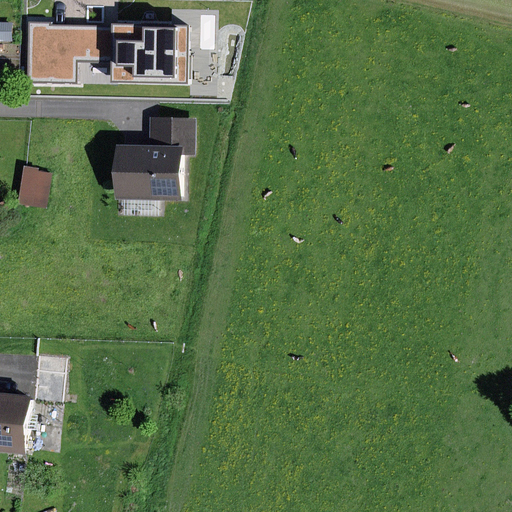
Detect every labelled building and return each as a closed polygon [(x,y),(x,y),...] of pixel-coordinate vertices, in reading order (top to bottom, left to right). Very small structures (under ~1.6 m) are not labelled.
[(56,23),(28,22),(27,82),(76,83),(77,60),(111,61),(111,83),(191,85),(192,25),(86,23),(56,23)] [(12,24),(0,23),(0,41),(11,42),(12,24)] [(196,157),(197,120),(151,119),(150,147),(118,146),(117,200),(184,201),(184,157),(196,157)] [(40,170),(25,167),(21,191),(19,205),(47,210),(53,175),(40,173),(40,170)] [(0,224),(15,216),(6,202),(0,205),(0,224)] [(68,360),(36,357),(35,367),(32,401),(64,404),(68,360)] [(32,397),(0,394),(0,453),(27,456),(32,397)]
